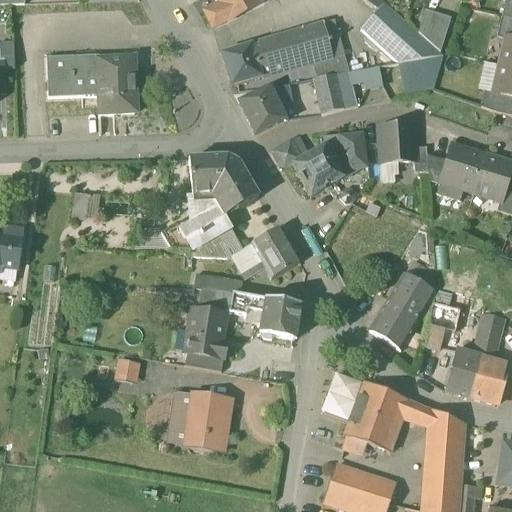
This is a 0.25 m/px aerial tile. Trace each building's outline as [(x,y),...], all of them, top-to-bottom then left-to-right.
[(0,0),(0,10),(12,10),(23,9),(22,0),(0,0)] [(213,0),(217,6),(226,24),(262,5),(262,4),(261,4),(260,4),(258,0),(213,0)] [(353,0),(375,15),(382,8),(372,0),(353,0)] [(500,21),(511,23),(511,1),(504,0),(500,21)] [(211,31),(226,24),(217,6),(202,13),(211,31)] [(440,61),(382,8),(375,15),(359,33),(397,68),(440,61)] [(416,38),(439,57),(449,23),(423,15),(416,38)] [(504,42),(511,43),(511,23),(500,21),(495,41),(504,43),(504,42)] [(332,23),(321,27),(323,31),(333,28),(332,23)] [(297,71),(311,66),(331,61),(323,31),(321,27),(286,37),(297,71)] [(333,28),(323,31),(331,61),(336,79),(347,77),(348,77),(333,28)] [(260,82),(297,71),(286,37),(250,48),(260,82)] [(504,43),(498,69),(511,72),(511,43),(504,42),(504,43)] [(0,63),(3,64),(3,74),(12,74),(11,46),(0,46),(0,63)] [(219,57),(229,91),(260,82),(250,48),(219,57)] [(69,56),(25,58),(28,122),(54,121),(54,118),(67,117),(67,126),(92,125),(91,117),(106,116),(106,119),(131,118),(129,54),(86,56),(86,52),(69,53),(69,56)] [(440,61),(397,68),(403,97),(432,92),(442,60),(440,61)] [(336,79),(331,61),(311,66),(318,82),(334,79),(336,79)] [(476,94),(483,96),(483,93),(492,96),(498,69),(482,65),(476,94)] [(511,72),(498,69),(492,96),(492,97),(511,101),(511,72)] [(361,75),(363,84),(365,94),(382,91),(378,71),(361,75)] [(348,77),(347,77),(349,87),(363,84),(361,75),(348,77)] [(355,111),(349,87),(347,77),(336,79),(334,79),(342,114),(355,111)] [(320,119),(342,114),(334,79),(318,82),(312,83),(320,119)] [(286,88),(268,92),(279,114),(291,112),(286,88)] [(283,123),(279,114),(268,92),(238,106),(253,138),(283,123)] [(493,116),(511,120),(511,101),(492,97),(492,96),(483,93),(483,96),(479,111),(493,116)] [(377,132),(379,168),(396,167),(412,166),(413,166),(412,152),(411,130),(377,132)] [(319,141),(320,151),(323,149),(342,182),(353,175),(353,174),(367,172),(362,136),(319,141)] [(269,155),(281,175),(291,169),(290,169),(300,163),(289,144),(269,155)] [(342,182),(323,149),(320,151),(300,163),(290,169),(291,169),(309,201),(342,182)] [(462,195),(471,198),(482,162),(483,160),(449,150),(444,167),(438,188),(462,195)] [(412,166),(413,177),(426,177),(425,161),(424,152),(412,152),(413,166),(412,166)] [(177,234),(189,255),(229,232),(223,220),(256,201),(237,168),(224,161),(185,163),(190,199),(190,201),(193,200),(196,223),(186,229),(178,234),(177,234)] [(426,185),(438,188),(444,167),(425,161),(426,177),(426,185)] [(492,165),(482,162),(471,198),(498,206),(499,207),(503,193),(510,168),(495,164),(492,165)] [(396,167),(379,168),(380,188),(393,187),(393,180),(397,180),(396,167)] [(462,195),(438,188),(434,199),(457,206),(462,195)] [(495,216),(511,221),(511,220),(511,195),(503,193),(499,207),(498,206),(495,216)] [(84,200),(82,219),(96,221),(99,198),(85,197),(84,200)] [(70,222),(81,223),(82,219),(84,200),(73,199),(70,222)] [(193,200),(190,201),(190,199),(185,200),(186,229),(196,223),(193,200)] [(168,253),(189,255),(177,234),(178,234),(175,228),(159,239),(168,253)] [(0,272),(15,275),(21,233),(0,230),(0,272)] [(189,260),(223,262),(241,252),(229,232),(189,255),(189,260)] [(249,248),(263,272),(270,284),(298,267),(277,232),(249,248)] [(245,283),(263,272),(249,248),(241,253),(231,259),(245,283)] [(413,265),(404,278),(432,296),(434,295),(432,279),(413,265)] [(55,269),(44,268),(42,283),(53,284),(55,269)] [(0,284),(13,286),(15,275),(0,272),(0,284)] [(368,334),(399,354),(432,296),(404,278),(404,277),(368,334)] [(231,297),(238,299),(241,286),(195,278),(192,293),(195,293),(199,293),(208,294),(231,297)] [(208,294),(199,293),(195,314),(223,319),(227,319),(228,316),(231,297),(208,294)] [(434,295),(431,307),(459,314),(462,302),(434,295)] [(245,319),(246,312),(248,300),(241,299),(238,299),(231,297),(228,316),(245,319)] [(264,303),(248,300),(246,312),(262,315),(264,303)] [(298,309),(264,303),(262,315),(259,329),(258,337),(259,337),(262,342),(270,343),(273,339),(292,343),(298,309)] [(442,333),(453,336),(459,314),(431,307),(425,329),(442,333)] [(262,315),(246,312),(245,319),(244,326),(259,329),(262,315)] [(191,314),(188,335),(184,355),(184,356),(186,356),(221,363),(224,348),(218,347),(223,319),(195,314),(191,314)] [(483,318),(473,358),(479,360),(492,364),(495,352),(502,322),(483,318)] [(425,329),(423,340),(437,343),(439,347),(442,333),(425,329)] [(172,353),(184,355),(188,335),(176,333),(172,353)] [(420,349),(437,353),(439,347),(437,343),(423,340),(420,349)] [(442,396),(468,402),(479,360),(473,358),(472,360),(467,359),(468,357),(454,353),(442,396)] [(183,370),(219,377),(221,363),(186,356),(183,370)] [(492,364),(479,360),(468,402),(494,409),(497,397),(498,397),(503,380),(502,380),(505,367),(492,364)] [(139,367),(116,363),(112,383),(135,388),(139,367)] [(342,452),(357,457),(360,445),(388,456),(396,434),(407,405),(362,386),(342,439),(346,440),(342,452)] [(168,447),(183,449),(188,418),(185,417),(188,398),(175,396),(168,447)] [(228,404),(188,398),(185,417),(188,418),(183,449),(217,455),(222,423),(225,423),(228,404)] [(396,434),(426,446),(429,414),(407,405),(396,434)] [(461,427),(429,414),(426,446),(421,511),(454,511),(456,489),(461,427)] [(496,487),(511,489),(511,452),(502,451),(496,487)] [(326,505),(345,511),(384,511),(392,490),(336,471),(326,505)] [(471,511),(472,502),(478,503),(479,491),(458,489),(455,511),(471,511)]
